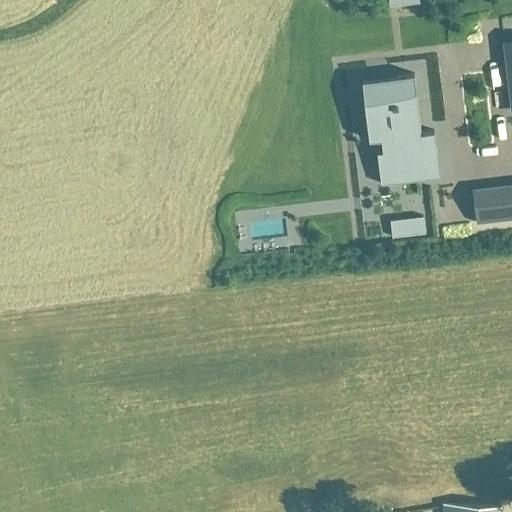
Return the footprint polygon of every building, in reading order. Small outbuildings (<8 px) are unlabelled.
[(511,38),(503,40),(511,113),(511,112),(511,38)] [(378,77),(363,79),(366,104),(369,138),(381,137),(383,149),(378,150),(381,182),(427,177),(439,175),(436,151),(434,130),(421,131),(414,73),(378,77)] [(511,182),(472,187),(477,222),(511,217),(511,182)] [(424,218),(410,220),(411,234),(425,232),(424,218)] [(500,511),(501,505),(444,503),(444,511),(500,511)]
